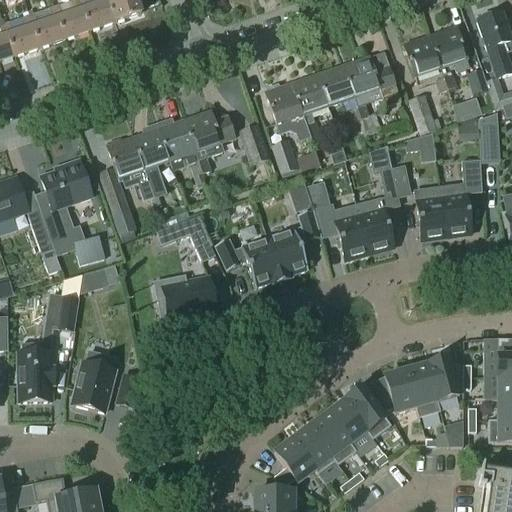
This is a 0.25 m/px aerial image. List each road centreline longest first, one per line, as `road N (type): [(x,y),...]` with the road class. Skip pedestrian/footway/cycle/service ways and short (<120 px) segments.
road 1 (residential): [(218,511),(246,437),(310,386),(390,346)]
road 2 (unclassified): [(0,138),(206,66)]
road 3 (unclassified): [(206,66),(400,0)]
road 4 (residential): [(461,511),(468,472),(416,473),(356,511)]
road 5 (residential): [(123,511),(110,470),(95,456),(0,446)]
road 6 (residential): [(372,282),(241,320)]
road 7 (residential): [(390,346),(447,330),(511,326)]
